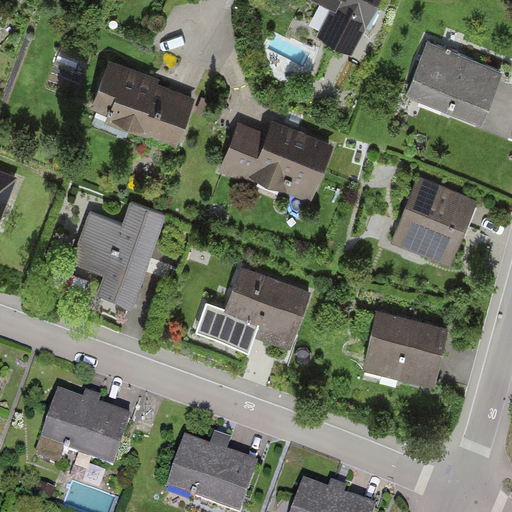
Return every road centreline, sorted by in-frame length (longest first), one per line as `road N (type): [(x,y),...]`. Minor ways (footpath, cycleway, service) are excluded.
road 1 (residential): [(461,493),(0,320)]
road 2 (residential): [(461,493),(511,328)]
